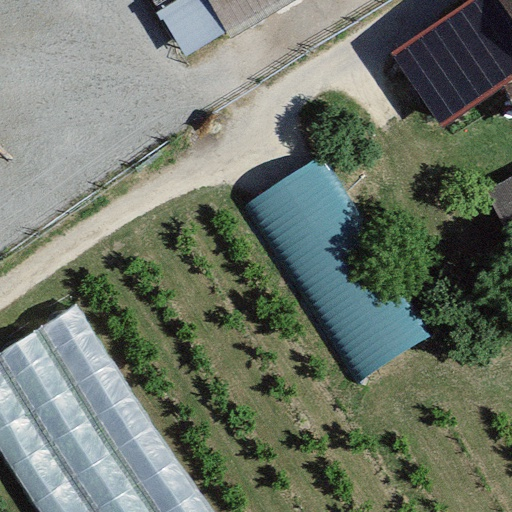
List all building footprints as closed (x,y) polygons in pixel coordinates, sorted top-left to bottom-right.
[(209,0),(225,25),(266,0),(209,0)] [(511,0),(498,0),(511,20),(511,0)] [(254,198),(358,382),(432,340),(328,156),(254,198)] [(511,184),(489,196),(511,237),(511,184)] [(212,511),(86,299),(0,350),(0,425),(51,511),(212,511)]
